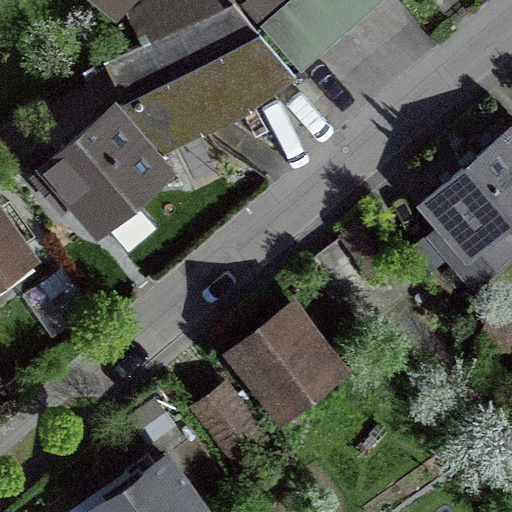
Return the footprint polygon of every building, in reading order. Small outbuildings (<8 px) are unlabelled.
[(102,0),(114,9),(121,0),(102,0)] [(289,0),(258,27),(298,72),(380,0),(289,0)] [(110,108),(45,164),(58,179),(96,224),(162,168),(152,156),(245,111),(292,77),(230,4),(100,62),(121,103),(110,108)] [(52,105),(29,123),(45,143),(68,126),(52,105)] [(422,202),(467,255),(511,217),(511,127),(511,126),(422,202)] [(339,235),(368,274),(392,255),(363,216),(339,235)] [(0,262),(19,249),(0,222),(0,262)] [(242,354),(279,402),(325,367),(288,318),(242,354)] [(245,476),(273,456),(222,386),(194,407),(245,476)] [(201,511),(163,458),(87,511),(201,511)]
